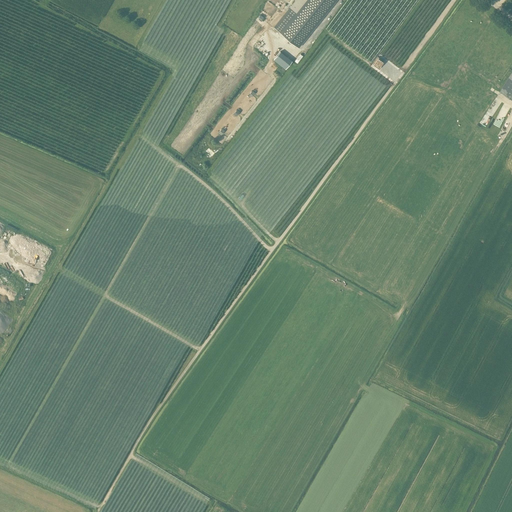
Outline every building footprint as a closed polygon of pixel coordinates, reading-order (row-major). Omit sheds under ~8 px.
[(295,0),(289,8),(273,27),(299,47),(315,28),(336,0),(295,0)] [(285,69),(292,60),(279,51),(273,59),(285,69)] [(511,72),(499,92),(511,99),(511,72)] [(212,156),(215,153),(208,147),(205,151),(212,156)] [(7,230),(3,236),(12,242),(16,236),(7,230)]
